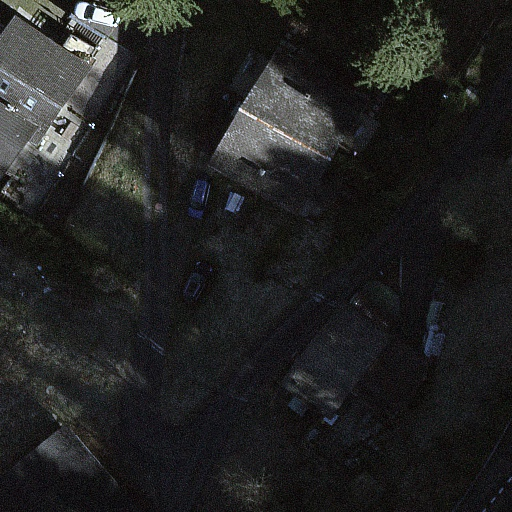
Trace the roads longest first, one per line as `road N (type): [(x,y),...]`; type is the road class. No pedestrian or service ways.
road 1 (residential): [(511,82),(418,207),(343,271),(227,398),(189,462),(175,511)]
road 2 (track): [(112,64),(128,25),(159,25),(156,298),(140,415),(148,440),(189,462)]
